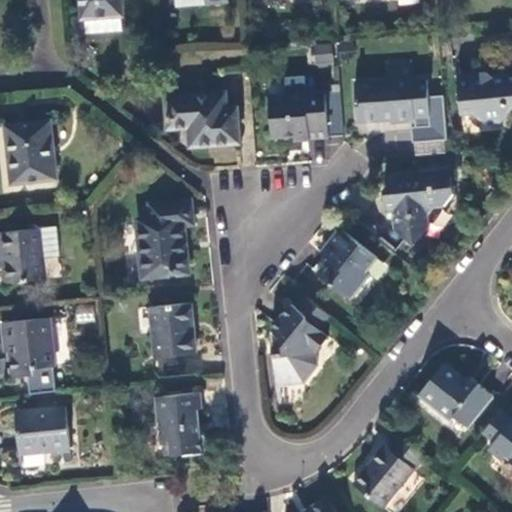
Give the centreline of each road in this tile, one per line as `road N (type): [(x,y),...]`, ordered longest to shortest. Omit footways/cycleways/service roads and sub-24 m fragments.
road 1 (residential): [(462,300),(334,448),(270,471),(252,430),(235,310),(255,214)]
road 2 (residential): [(7,511),(131,495),(154,511)]
